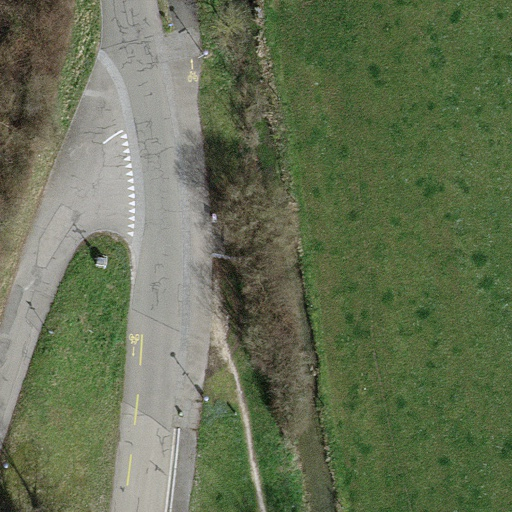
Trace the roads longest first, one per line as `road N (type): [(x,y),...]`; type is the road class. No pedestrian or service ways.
road 1 (unclassified): [(149,120),(160,309),(135,511)]
road 2 (residential): [(149,120),(60,194),(0,384)]
road 3 (unclassified): [(124,0),(149,120)]
